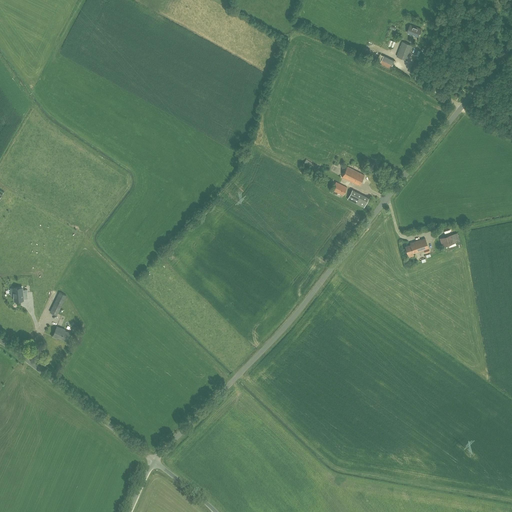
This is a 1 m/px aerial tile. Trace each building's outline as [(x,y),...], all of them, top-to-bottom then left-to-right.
[(419,37),(422,29),(410,24),(407,32),(419,37)] [(407,60),(413,45),(402,41),(397,56),(407,60)] [(391,68),(395,61),(384,55),(380,63),(391,68)] [(313,171),(317,166),(306,159),(303,164),(313,171)] [(359,185),(364,175),(347,166),(342,177),(359,185)] [(343,195),(347,187),(336,181),(332,189),(343,195)] [(369,198),(352,190),(348,199),(364,207),(369,198)] [(442,247),(460,241),(457,232),(439,238),(442,247)] [(425,252),(430,251),(425,238),(410,243),(410,244),(405,246),(407,253),(413,251),(413,253),(424,249),(425,252)] [(15,300),(20,300),(23,300),(23,299),(22,293),(27,292),(27,289),(22,290),(22,287),(14,288),(15,300)] [(57,315),(67,295),(59,292),(50,312),(57,315)] [(35,321),(40,323),(45,310),(39,308),(35,321)] [(66,341),(70,333),(65,331),(65,329),(57,326),(53,336),(57,338),(57,337),(66,341)]
